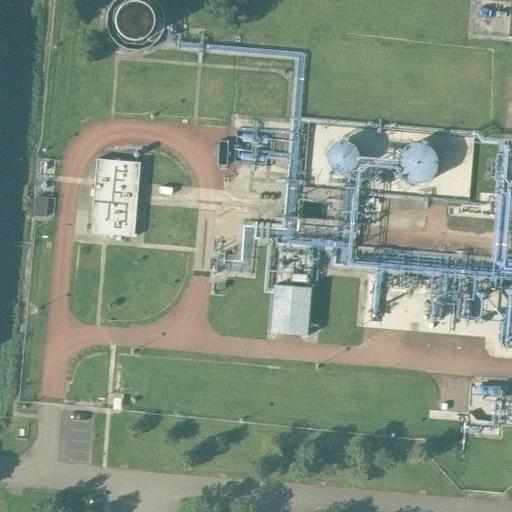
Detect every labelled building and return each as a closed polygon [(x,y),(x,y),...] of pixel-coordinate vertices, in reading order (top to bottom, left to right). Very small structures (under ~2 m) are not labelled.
[(151,12),(147,7),(142,3),(135,2),(129,2),(123,5),(119,9),(116,14),(115,20),(115,26),(118,31),(122,36),(127,39),(133,40),(140,39),(145,36),(150,31),(152,25),(153,18),(151,12)] [(225,129),(196,126),(195,136),(224,138),(225,129)] [(268,135),(242,133),(242,142),(268,145),(268,135)] [(345,171),(349,169),(353,166),(356,162),(358,157),(357,151),(355,147),(352,143),(348,140),(343,139),(337,139),(332,142),(328,145),(325,151),(325,156),(326,162),(329,166),(334,170),(339,171),(345,171)] [(421,183),(428,180),(433,176),(436,170),(438,163),(437,157),(434,150),(430,145),(424,142),(417,140),(410,141),(403,145),(398,150),(395,157),(394,164),(397,171),(401,178),(407,182),(414,184),(421,183)] [(267,154),(241,152),(240,161),(266,163),(267,154)] [(90,234),(133,238),(139,163),(96,160),(90,234)] [(46,220),(47,201),(35,200),(34,219),(46,220)] [(85,212),(75,212),(73,234),(83,235),(85,212)] [(71,270),(69,293),(92,295),(94,272),(71,270)] [(311,287),(272,283),(267,333),(307,336),(311,287)]
